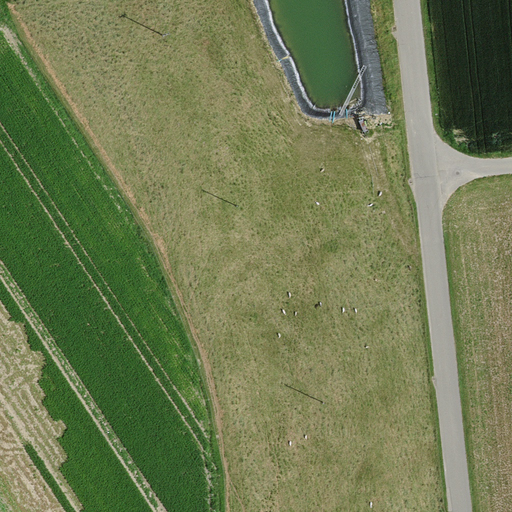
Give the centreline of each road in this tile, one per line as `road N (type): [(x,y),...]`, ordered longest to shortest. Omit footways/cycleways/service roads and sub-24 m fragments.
road 1 (unclassified): [(457,511),(423,174)]
road 2 (unclassified): [(423,174),(405,0)]
